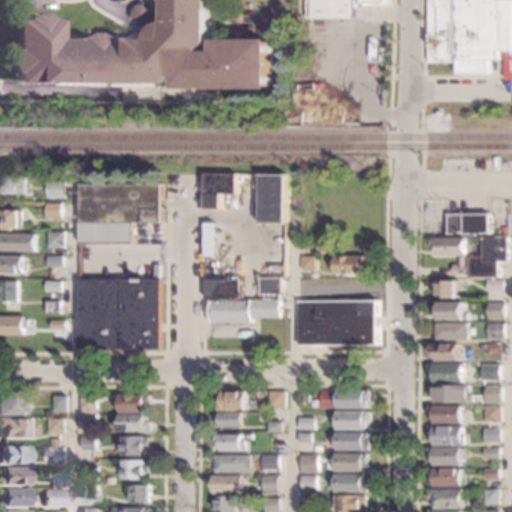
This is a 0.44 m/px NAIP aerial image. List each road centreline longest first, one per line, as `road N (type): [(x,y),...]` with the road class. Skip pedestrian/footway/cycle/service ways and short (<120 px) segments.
road 1 (residential): [(407,0),(400,511)]
road 2 (residential): [(402,370),(0,372)]
road 3 (residential): [(185,182),(181,511)]
